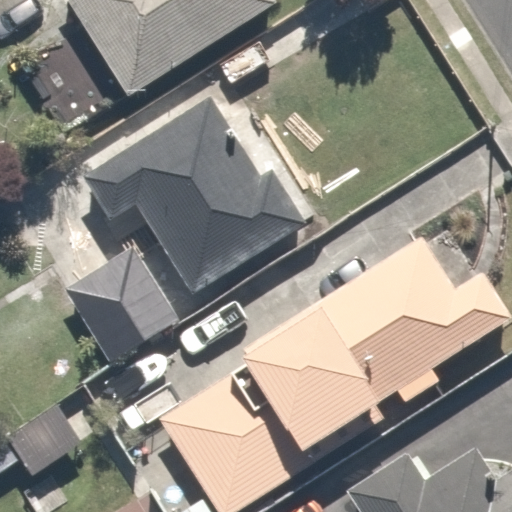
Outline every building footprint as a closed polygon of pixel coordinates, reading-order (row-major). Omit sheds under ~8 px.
[(267,0),(58,0),(116,98),(271,7),(267,0)] [(352,92),(428,46),(408,13),(332,60),(352,92)] [(132,200),(181,289),(293,226),(219,94),(79,172),(104,215),(132,200)] [(230,366),(151,413),(200,495),(210,511),(213,511),(428,383),(417,365),(504,313),(476,266),(435,291),(402,237),(219,347),(230,366)] [(174,317),(128,239),(51,285),(97,363),(174,317)] [(77,393),(0,438),(0,449),(35,508),(117,459),(77,393)] [(511,511),(511,430),(427,486),(405,453),(339,496),(349,511),(511,511)] [(210,511),(200,495),(172,511),(210,511)]
